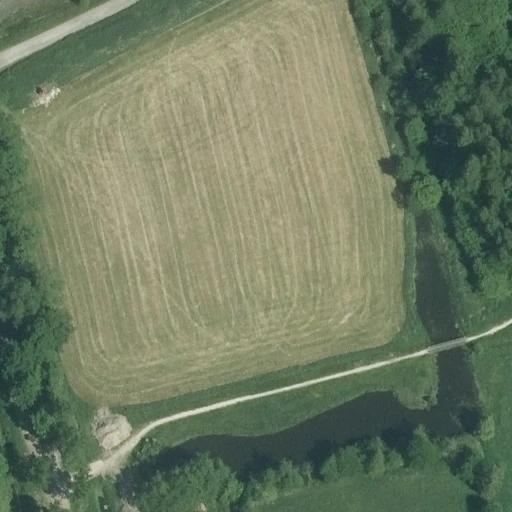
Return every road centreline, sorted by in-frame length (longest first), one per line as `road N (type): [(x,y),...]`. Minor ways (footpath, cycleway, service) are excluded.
road 1 (track): [(62,511),(56,484),(23,430),(0,339)]
road 2 (track): [(0,63),(125,0)]
